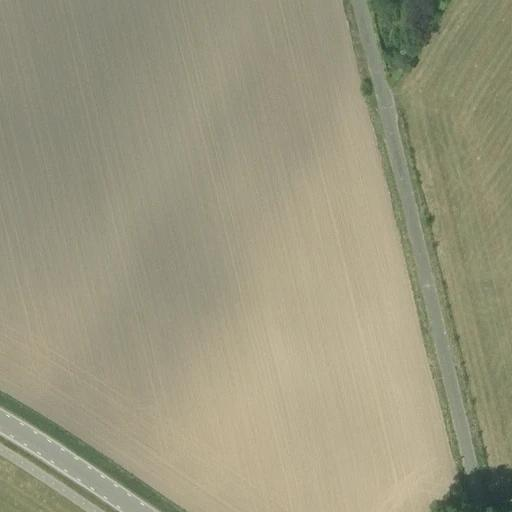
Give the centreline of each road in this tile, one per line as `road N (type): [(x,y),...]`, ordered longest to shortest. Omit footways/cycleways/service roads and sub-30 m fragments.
road 1 (unclassified): [(478,511),(357,0)]
road 2 (tertiary): [(140,511),(0,424)]
